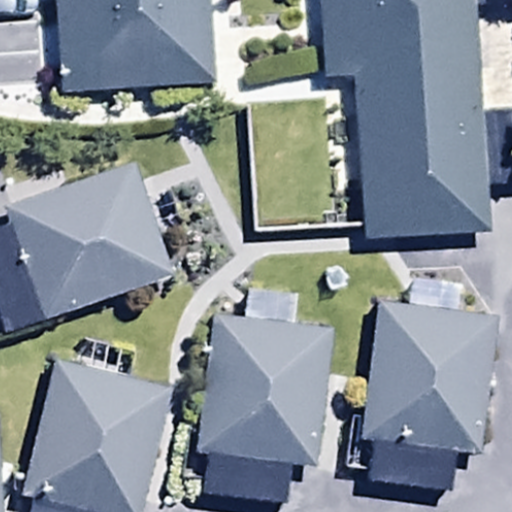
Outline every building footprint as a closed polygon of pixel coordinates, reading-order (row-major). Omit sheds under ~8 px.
[(511,0),(45,0),(51,101),(202,93),(196,0),(311,0),(317,93),(350,91),(357,241),(484,234),(467,0),(511,0)] [(511,129),(486,129),(486,192),(511,192),(511,129)] [(0,339),(165,284),(129,176),(0,218),(0,239),(1,242),(0,241),(0,339)] [(488,322),(367,310),(353,450),(367,451),(364,490),(444,498),(448,463),(474,466),(488,322)] [(329,346),(206,325),(183,459),(197,461),(191,500),(259,511),(279,511),(285,477),(306,481),(329,346)] [(137,511),(167,400),(50,369),(15,502),(26,505),(24,511),(137,511)]
